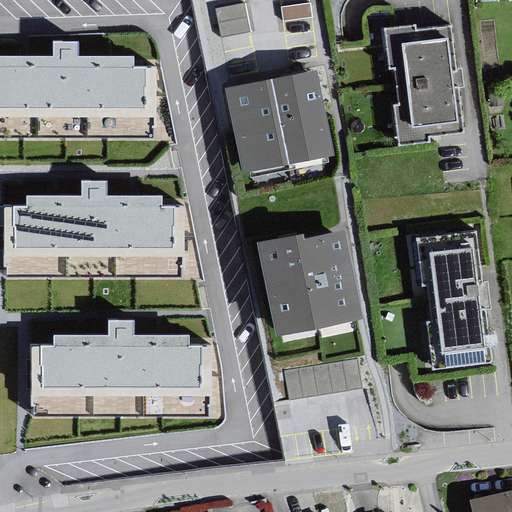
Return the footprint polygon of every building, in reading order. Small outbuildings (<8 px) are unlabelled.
[(310,1),(282,6),(284,21),(312,16),(310,1)] [(245,3),(216,9),(222,36),(250,31),(245,3)] [(414,30),(382,34),(387,72),(392,72),(397,112),(391,112),(395,148),(466,139),(452,29),(416,33),(414,30)] [(0,65),(0,67),(0,130),(153,130),(152,68),(136,68),(136,54),(77,54),(77,40),(50,40),(50,55),(0,55),(0,65)] [(314,70),(225,88),(242,173),(331,155),(314,70)] [(27,208),(5,207),(5,226),(5,272),(179,271),(179,209),(162,209),(162,195),(104,196),(104,181),(77,181),(77,196),(27,196),(27,208)] [(303,232),(260,241),(277,330),(356,314),(339,233),(305,240),(303,232)] [(475,235),(415,242),(434,369),(490,363),(475,235)] [(56,347),(34,348),(34,411),(209,410),(208,348),(192,348),(192,334),(134,335),(134,320),(107,320),(107,335),(56,336),(56,347)] [(360,354),(286,361),(289,391),(363,383),(360,354)] [(511,511),(511,490),(468,500),(470,511),(511,511)]
